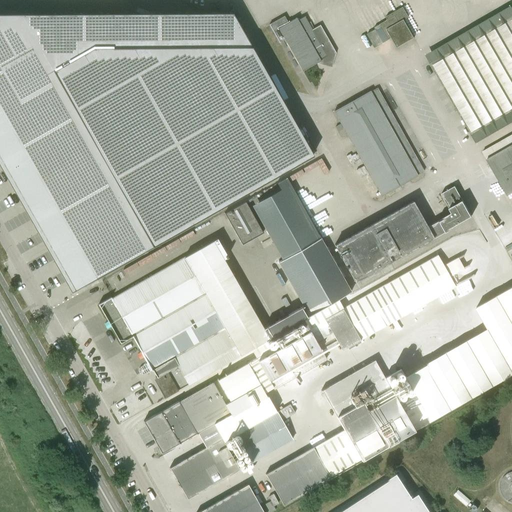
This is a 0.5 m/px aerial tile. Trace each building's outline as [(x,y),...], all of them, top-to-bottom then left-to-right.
[(379,24),(388,39),(388,40),(391,38),(397,48),(414,38),(404,20),(408,17),(403,7),(386,17),(387,20),(379,24)] [(0,165),(72,292),(311,155),(231,15),(0,16),(0,165)] [(471,134),(511,110),(511,16),(431,63),(471,134)] [(302,71),(303,71),(317,63),(319,62),(332,65),(336,53),(320,25),(312,30),(310,27),(304,17),(301,18),(298,20),(296,18),(287,23),(283,17),(273,23),(269,25),(279,42),(284,39),(302,71)] [(383,42),(376,30),(367,34),(374,47),(383,42)] [(409,180),(414,177),(417,176),(421,173),(423,172),(402,133),(401,132),(399,128),(397,124),(382,99),(381,96),(377,88),(370,92),(370,91),(334,111),(339,120),(348,137),(353,145),(380,195),(381,196),(383,195),(386,193),(402,184),(403,184),(409,180)] [(500,182),(507,195),(511,192),(511,134),(482,152),(487,159),(487,161),(500,182)] [(287,184),(251,204),(282,259),(318,239),(287,184)] [(452,213),(427,227),(433,238),(452,229),(472,217),(471,215),(461,198),(455,187),(452,188),(444,192),(441,194),(452,213)] [(263,233),(245,201),(224,213),(242,245),(263,233)] [(390,262),(433,238),(427,227),(412,201),(386,216),(334,245),(355,281),(380,268),(390,262)] [(303,307),(264,329),(269,338),(351,292),(320,238),(318,239),(282,259),(278,262),(303,307)] [(131,337),(139,350),(242,291),(213,241),(185,257),(184,256),(111,298),(110,297),(98,304),(120,343),(131,337)] [(437,254),(323,319),(331,332),(331,333),(332,333),(341,350),(455,287),(437,254)] [(242,291),(139,350),(147,363),(140,367),(138,369),(138,371),(139,373),(142,374),(144,374),(151,370),(166,397),(187,384),(188,385),(269,338),(264,329),(242,291)] [(308,327),(256,357),(247,362),(217,379),(229,401),(225,404),(212,382),(143,421),(161,453),(230,414),(232,416),(266,397),(266,396),(264,393),(272,388),(273,390),(327,359),(321,350),(322,350),(316,340),(331,332),(323,319),(308,327)] [(414,431),(374,360),(321,390),(343,429),(265,474),(283,505),(414,431)] [(274,412),(266,397),(232,416),(240,431),(235,434),(251,463),(293,440),(282,421),(295,413),(290,404),(277,412),(276,411),(274,412)] [(240,469),(222,438),(169,468),(187,499),(240,469)] [(397,478),(344,511),(427,511),(419,499),(413,503),(397,478)] [(263,511),(247,483),(197,511),(263,511)]
